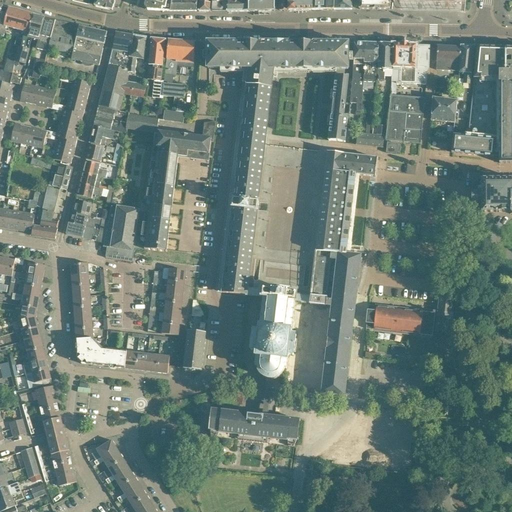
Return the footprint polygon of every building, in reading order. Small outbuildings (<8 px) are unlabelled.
[(66,0),(67,0),(89,5),(95,7),(94,7),(112,11),(115,0),(66,0)] [(146,0),(145,6),(148,10),(170,12),(186,12),(187,0),(146,0)] [(187,0),(186,12),(196,12),(197,0),(187,0)] [(199,0),(199,12),(210,12),(210,0),(199,0)] [(212,0),(212,12),(228,12),(228,0),(212,0)] [(249,0),(228,0),(228,12),(249,12),(249,0)] [(249,0),(249,12),(275,11),(275,0),(249,0)] [(290,11),(290,0),(279,0),(279,11),(290,11)] [(290,0),(290,11),(310,10),(310,0),(290,0)] [(310,0),(310,10),(319,11),(319,10),(320,0),(310,0)] [(327,0),(326,10),(352,10),(352,0),(327,0)] [(360,0),(360,10),(390,10),(390,0),(360,0)] [(29,35),(34,15),(9,8),(2,7),(0,16),(0,38),(3,39),(6,29),(21,33),(20,37),(21,38),(21,39),(22,40),(23,38),(27,39),(29,35)] [(39,42),(45,18),(34,15),(29,35),(27,39),(23,38),(22,40),(20,49),(19,48),(16,60),(15,63),(24,66),(30,40),(37,42),(39,42)] [(50,41),(56,21),(45,18),(39,42),(37,42),(35,49),(46,52),(48,44),(49,45),(50,41)] [(72,51),(79,26),(56,21),(50,41),(49,45),(48,44),(46,52),(69,53),(70,51),(72,51)] [(70,51),(69,53),(73,53),(72,60),(83,62),(84,64),(86,65),(88,66),(90,65),(92,65),(99,66),(106,36),(107,33),(104,32),(79,26),(72,51),(70,51)] [(129,58),(134,36),(117,33),(109,66),(127,70),(129,58)] [(128,70),(128,72),(135,73),(137,59),(144,60),(147,38),(134,36),(129,58),(127,70),(128,70)] [(163,97),(164,82),(161,82),(165,51),(166,41),(151,39),(149,66),(147,80),(154,81),(152,98),(162,99),(163,97)] [(185,114),(186,114),(188,99),(185,99),(186,86),(172,84),(172,76),(175,76),(177,65),(179,66),(180,63),(194,64),(194,53),(195,43),(169,41),(168,51),(165,75),(164,82),(163,97),(178,98),(176,112),(185,114)] [(243,43),(208,43),(208,69),(249,69),(240,149),(234,149),(228,199),(234,199),(223,293),(247,296),(248,289),(274,69),(348,70),(348,44),(314,44),(314,43),(296,43),(296,44),(261,43),(243,43)] [(364,61),(365,44),(355,44),(353,78),(350,104),(357,104),(356,112),(356,116),(361,116),(362,82),(363,82),(364,61)] [(364,61),(363,82),(370,83),(370,78),(376,78),(376,65),(377,65),(378,44),(365,44),(364,61)] [(392,71),(393,45),(379,45),(378,75),(380,77),(380,80),(384,81),(385,71),(392,71)] [(390,96),(396,97),(397,84),(424,85),(426,85),(428,68),(428,69),(429,48),(417,47),(417,46),(408,46),(408,45),(401,45),(393,45),(392,71),(390,96)] [(459,73),(461,48),(438,47),(436,71),(459,72),(459,73)] [(452,152),(452,153),(494,158),(494,156),(499,157),(499,159),(499,161),(499,164),(503,164),(505,164),(507,164),(510,164),(511,164),(511,163),(511,48),(478,47),(467,137),(453,135),(453,136),(452,152)] [(469,103),(470,92),(469,92),(474,47),(461,47),(461,48),(459,73),(464,74),(463,89),(462,102),(469,103)] [(15,63),(16,60),(7,58),(4,71),(13,74),(15,63)] [(128,70),(127,70),(109,66),(99,107),(119,112),(120,112),(124,95),(127,82),(129,75),(127,74),(127,72),(128,72),(128,70)] [(332,112),(329,141),(345,143),(348,117),(344,116),(345,103),(348,77),(336,76),(333,105),(332,112)] [(70,92),(88,97),(91,84),(82,82),(73,80),(72,84),(70,92)] [(0,94),(12,97),(14,86),(0,82),(0,94)] [(127,82),(124,95),(131,96),(130,99),(137,100),(137,97),(144,98),(146,86),(137,85),(137,84),(127,82)] [(31,105),(35,87),(24,85),(20,102),(31,105)] [(41,107),(45,90),(35,87),(31,105),(41,107)] [(52,110),(53,104),(56,92),(45,90),(41,107),(52,110)] [(86,107),(88,97),(70,92),(67,102),(86,107)] [(0,105),(10,107),(12,97),(0,94),(0,105)] [(425,99),(396,97),(390,96),(386,136),(385,136),(385,141),(421,144),(425,99)] [(457,102),(433,99),(431,121),(455,124),(457,102)] [(83,117),(86,107),(67,102),(66,107),(65,113),(83,117)] [(0,105),(0,116),(7,118),(10,107),(0,105)] [(99,107),(97,116),(106,118),(113,121),(114,117),(122,119),(121,122),(127,124),(129,114),(120,112),(119,112),(99,107)] [(129,114),(139,116),(140,108),(130,107),(129,114)] [(185,114),(176,112),(164,111),(163,121),(183,123),(185,114)] [(83,117),(65,113),(63,112),(60,122),(78,126),(79,120),(82,121),(83,117)] [(159,119),(139,116),(129,114),(127,124),(126,130),(156,133),(156,132),(159,119)] [(126,130),(127,124),(121,122),(120,126),(118,126),(118,127),(112,126),(113,122),(106,120),(96,117),(94,127),(111,131),(111,132),(115,133),(116,132),(124,134),(126,130)] [(76,132),(78,126),(60,122),(57,134),(56,139),(76,145),(78,138),(75,137),(76,132)] [(190,152),(190,159),(208,161),(211,142),(213,143),(216,122),(215,122),(215,123),(205,124),(203,138),(156,132),(156,133),(155,147),(190,152)] [(21,144),(26,127),(15,124),(11,142),(21,144)] [(21,144),(21,147),(25,148),(26,146),(32,147),(36,129),(26,127),(21,144)] [(114,141),(115,133),(111,132),(111,131),(94,127),(90,143),(99,146),(104,147),(106,139),(114,141)] [(378,127),(377,135),(385,135),(386,127),(378,127)] [(36,129),(32,147),(42,150),(45,140),(47,132),(36,129)] [(356,145),(376,147),(383,148),(384,141),(384,137),(358,134),(356,145)] [(73,156),(76,145),(56,139),(55,143),(58,143),(56,152),(73,156)] [(397,145),(388,143),(387,153),(396,154),(396,152),(400,153),(400,147),(397,146),(397,145)] [(104,149),(89,145),(86,159),(106,164),(106,161),(101,160),(104,149)] [(178,157),(190,159),(190,152),(155,147),(154,154),(157,155),(156,164),(152,164),(150,179),(154,179),(152,191),(148,191),(147,198),(151,199),(149,214),(145,250),(166,252),(166,250),(178,157)] [(71,164),(73,156),(56,152),(53,161),(61,163),(60,165),(68,167),(69,164),(71,164)] [(328,153),(311,297),(310,304),(310,305),(326,307),(326,306),(332,307),(322,393),(321,394),(323,394),(344,396),(344,397),(345,397),(345,396),(353,328),(355,307),(361,257),(347,255),(350,229),(355,230),(357,230),(358,218),(359,211),(352,211),(355,184),(356,184),(356,182),(356,177),(358,177),(358,176),(376,178),(378,159),(344,155),(328,153)] [(97,177),(101,178),(105,178),(106,173),(107,171),(99,169),(100,165),(85,162),(82,173),(97,177)] [(57,170),(56,176),(70,180),(73,169),(68,167),(60,165),(59,165),(54,164),(53,164),(52,169),(57,170)] [(99,188),(101,178),(97,177),(82,173),(79,184),(95,188),(99,188)] [(70,180),(56,176),(54,182),(49,180),(48,185),(53,187),(57,188),(67,190),(70,180)] [(482,193),(472,193),(472,203),(482,203),(482,213),(492,213),(511,213),(511,214),(511,215),(511,179),(510,180),(492,180),(482,180),(482,193)] [(108,190),(99,188),(95,188),(79,184),(77,195),(92,199),(93,195),(108,198),(110,191),(108,190)] [(41,211),(41,214),(53,217),(60,191),(50,188),(48,188),(42,211),(41,211)] [(29,201),(28,208),(36,210),(40,193),(38,193),(35,192),(33,202),(29,201)] [(75,201),(72,212),(87,216),(94,218),(97,219),(98,215),(92,214),(92,213),(94,206),(85,203),(75,201)] [(103,247),(108,248),(106,257),(106,258),(132,262),(133,253),(144,254),(148,213),(117,208),(116,220),(109,218),(108,222),(106,232),(104,244),(103,247)] [(32,233),(33,229),(33,226),(34,220),(36,210),(30,209),(29,215),(23,213),(20,231),(32,233)] [(13,212),(9,211),(2,210),(0,223),(0,227),(10,229),(13,212)] [(41,214),(41,211),(38,210),(36,218),(37,218),(36,224),(38,224),(37,227),(33,226),(33,229),(57,233),(58,230),(57,230),(59,221),(52,220),(53,217),(41,214)] [(110,212),(103,210),(101,219),(108,221),(110,212)] [(23,213),(18,213),(13,212),(10,229),(20,231),(23,213)] [(91,228),(94,218),(87,216),(72,212),(70,224),(91,229),(91,228)] [(198,215),(197,224),(206,226),(208,217),(198,215)] [(95,229),(91,228),(91,229),(70,224),(67,235),(83,239),(84,233),(99,237),(100,231),(95,230),(95,229)] [(56,240),(57,233),(33,229),(32,233),(32,236),(56,240)] [(104,244),(106,232),(100,231),(99,237),(98,242),(104,244)] [(15,264),(15,261),(4,259),(1,275),(12,277),(13,272),(15,264)] [(27,274),(43,277),(45,266),(29,263),(27,274)] [(71,265),(72,276),(89,275),(88,264),(71,265)] [(168,281),(185,283),(186,271),(170,269),(168,281)] [(43,277),(27,274),(13,272),(12,277),(26,280),(25,285),(41,288),(43,277)] [(72,276),(72,287),(89,286),(89,275),(72,276)] [(183,293),(185,283),(168,281),(167,291),(183,293)] [(39,299),(41,288),(25,285),(23,296),(39,299)] [(72,287),(73,298),(90,297),(89,286),(72,287)] [(263,290),(255,289),(248,289),(247,296),(254,297),(263,298),(259,331),(254,331),(251,351),(256,352),(257,352),(255,366),(257,366),(257,368),(258,370),(259,372),(260,374),(262,376),(264,377),(266,378),(267,379),(269,379),(271,379),(273,379),(276,378),(278,377),(280,376),(282,374),(283,372),(284,370),(285,369),(287,369),(288,361),(289,355),(294,356),(296,336),(291,335),(295,302),(310,304),(311,297),(296,294),(296,293),(263,290)] [(182,304),(183,293),(167,291),(166,302),(182,304)] [(441,293),(440,303),(436,331),(449,333),(451,320),(452,321),(453,314),(451,314),(453,294),(441,293)] [(23,296),(13,294),(12,300),(19,301),(19,300),(22,301),(21,306),(37,309),(39,299),(23,296)] [(73,298),(74,309),(91,307),(90,297),(73,298)] [(181,315),(182,304),(166,302),(164,313),(181,315)] [(36,318),(37,309),(21,306),(19,319),(36,318)] [(74,309),(75,320),(92,318),(91,307),(74,309)] [(369,307),(366,329),(433,337),(435,314),(435,313),(431,312),(431,313),(369,307)] [(180,325),(181,315),(164,313),(163,323),(180,325)] [(22,331),(38,327),(36,318),(19,319),(22,331)] [(75,320),(76,330),(92,329),(92,318),(75,320)] [(178,336),(180,325),(163,323),(162,335),(178,336)] [(7,326),(0,327),(0,333),(1,341),(9,340),(7,326)] [(25,342),(41,338),(38,327),(22,331),(25,342)] [(76,330),(76,341),(93,340),(92,329),(76,330)] [(206,333),(195,332),(188,331),(184,369),(202,372),(206,333)] [(27,352),(43,348),(41,338),(25,342),(27,352)] [(101,367),(125,369),(127,353),(103,350),(93,340),(76,341),(78,360),(82,364),(101,367)] [(30,363),(46,359),(43,348),(27,352),(30,363)] [(125,369),(136,371),(138,354),(127,353),(125,369)] [(148,355),(138,354),(136,371),(147,372),(148,355)] [(148,355),(147,372),(157,373),(159,356),(148,355)] [(159,356),(157,373),(168,374),(169,368),(170,357),(159,356)] [(30,363),(23,364),(26,375),(32,373),(48,369),(46,359),(30,363)] [(0,365),(0,367),(1,374),(3,379),(11,377),(8,363),(0,365)] [(48,369),(32,373),(26,375),(29,389),(36,388),(42,386),(41,382),(51,380),(48,369)] [(263,416),(269,417),(272,388),(273,379),(271,379),(269,379),(267,379),(263,416)] [(38,398),(55,394),(53,387),(43,389),(36,391),(38,398)] [(40,405),(56,401),(55,394),(38,398),(40,405)] [(41,412),(58,408),(56,401),(40,405),(41,412)] [(64,435),(63,430),(64,429),(58,408),(41,412),(46,433),(47,434),(48,438),(49,442),(50,444),(49,444),(53,461),(70,457),(67,442),(65,439),(64,435)] [(297,440),(299,420),(269,417),(263,416),(252,415),(211,410),(211,411),(212,411),(210,429),(209,429),(209,430),(211,430),(210,432),(212,438),(217,438),(219,433),(244,436),(245,442),(261,444),(264,438),(287,441),(289,447),(294,448),(296,442),(296,440),(297,440)] [(16,422),(20,436),(26,434),(23,421),(16,422)] [(14,437),(20,436),(16,422),(10,424),(14,437)] [(102,458),(94,462),(96,464),(117,451),(112,441),(103,447),(97,450),(102,458)] [(40,475),(37,464),(35,458),(32,449),(21,452),(30,479),(40,475)] [(117,451),(96,464),(97,466),(104,462),(109,469),(123,460),(117,451)] [(55,469),(72,465),(70,457),(53,461),(55,469)] [(107,483),(129,469),(123,460),(109,469),(113,476),(106,481),(107,483)] [(12,473),(9,474),(7,468),(5,463),(0,464),(0,489),(8,487),(16,484),(12,473)] [(57,478),(74,474),(72,465),(55,469),(57,478)] [(120,487),(135,478),(129,469),(107,483),(108,484),(116,480),(120,487)] [(74,474),(57,478),(59,487),(76,483),(74,474)] [(119,501),(140,487),(135,478),(120,487),(125,494),(117,499),(119,501)] [(0,500),(22,493),(19,483),(16,484),(8,487),(0,489),(0,500)] [(132,505),(146,496),(140,487),(119,501),(120,503),(127,498),(132,505)] [(44,490),(33,494),(35,499),(46,494),(44,490)] [(0,500),(0,511),(1,511),(15,506),(18,506),(16,502),(24,499),(22,493),(0,500)] [(141,511),(152,505),(146,496),(132,505),(136,511),(141,511)]
